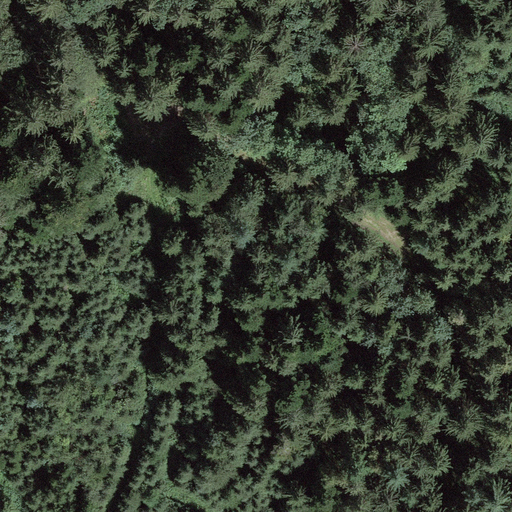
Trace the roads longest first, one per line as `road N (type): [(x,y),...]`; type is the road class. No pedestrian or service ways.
road 1 (track): [(511,448),(448,309),(407,246),(197,122),(141,102)]
road 2 (track): [(141,102),(97,57),(67,0)]
